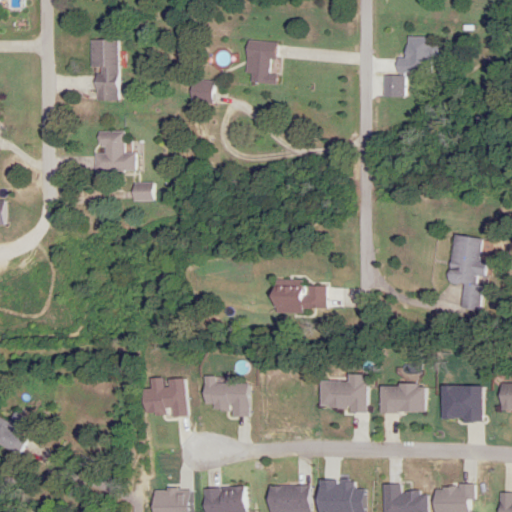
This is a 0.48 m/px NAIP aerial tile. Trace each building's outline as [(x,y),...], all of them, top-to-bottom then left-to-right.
[(429,37),(404,37),(404,59),(393,59),(393,73),(429,74),(429,37)] [(123,40),(94,40),(94,71),(98,71),(97,100),(122,100),(123,40)] [(272,84),(273,76),(271,76),(273,43),(246,41),(243,82),(272,84)] [(211,81),(188,81),(188,103),(211,103),(211,81)] [(122,131),(96,132),(96,153),(93,153),(93,173),(134,172),(133,153),(122,153),(122,131)] [(153,201),(153,184),(129,184),(129,201),(153,201)] [(0,201),(0,225),(11,225),(11,202),(0,201)] [(445,283),(462,285),(460,309),(479,311),(482,279),(484,279),(486,263),(477,262),(480,240),(450,237),(445,283)] [(301,298),(301,282),(274,282),(274,298),(301,298)] [(0,430),(0,439),(29,455),(45,423),(23,412),(17,423),(7,417),(0,430)] [(511,511),(511,497),(496,497),(495,511),(511,511)]
